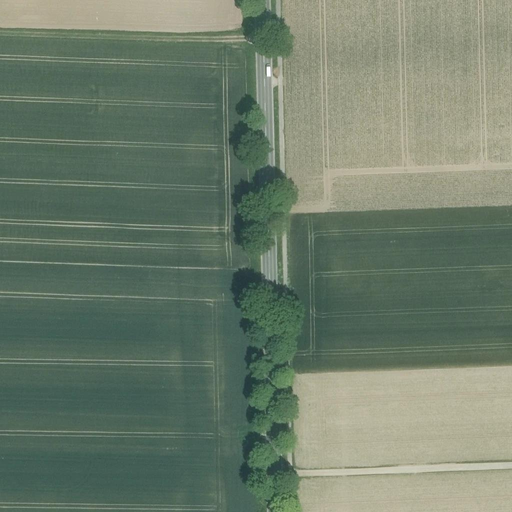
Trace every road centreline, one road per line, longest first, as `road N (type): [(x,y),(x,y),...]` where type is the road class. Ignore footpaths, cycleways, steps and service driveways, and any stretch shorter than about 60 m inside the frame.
road 1 (secondary): [(262,0),(275,511)]
road 2 (track): [(263,38),(0,33)]
road 3 (track): [(511,465),(274,474)]
